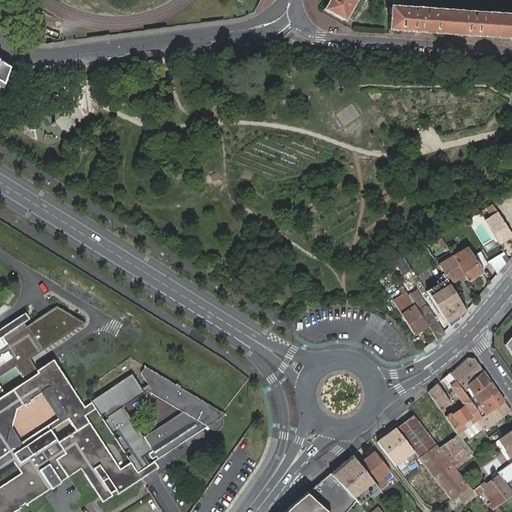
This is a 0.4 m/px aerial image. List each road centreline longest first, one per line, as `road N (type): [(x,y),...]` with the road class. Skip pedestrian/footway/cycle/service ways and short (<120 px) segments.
road 1 (tertiary): [(247,336),(0,182)]
road 2 (residential): [(0,41),(38,55),(70,54),(237,33)]
road 3 (residential): [(511,53),(335,40),(305,29),(296,11)]
